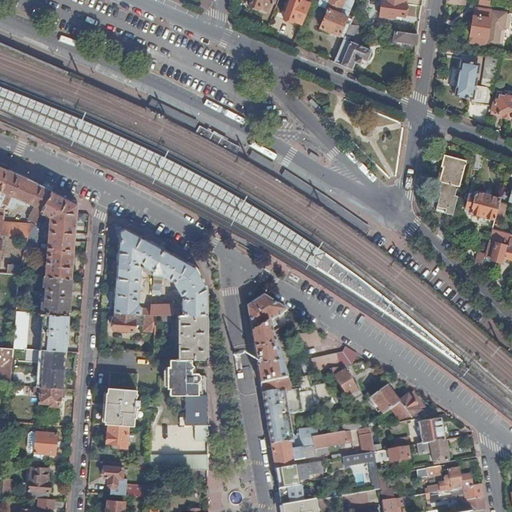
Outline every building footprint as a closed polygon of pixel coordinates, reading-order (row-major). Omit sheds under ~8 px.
[(260,8),(267,11),(269,12),(273,0),(251,0),(250,6),(258,10),(259,8),(260,8)] [(293,20),(302,24),(311,0),(290,0),(284,18),(292,22),(293,20)] [(341,32),(346,35),(350,24),(352,19),(347,17),(353,0),(319,0),(317,5),(327,10),(320,27),(339,36),(341,32)] [(406,4),(406,0),(382,0),(380,16),(392,18),(392,15),(404,16),(406,4)] [(475,9),(473,23),(472,29),(470,43),(487,46),(492,11),(475,9)] [(346,35),(350,36),(354,38),(359,26),(350,24),(346,35)] [(394,40),(416,44),(417,34),(396,31),(395,37),(394,40)] [(336,58),(334,62),(352,69),(357,57),(367,61),(371,50),(348,41),(344,39),(342,44),(336,58)] [(0,48),(15,54),(51,68),(56,70),(61,72),(66,74),(67,71),(58,67),(0,41),(0,48)] [(329,55),(336,58),(342,44),(335,41),(329,55)] [(503,59),(487,56),(482,87),(476,86),(478,70),(477,70),(477,66),(473,66),(473,64),(472,64),(472,63),(470,62),(470,63),(462,62),(459,75),(458,75),(457,81),(458,81),(457,88),(456,88),(455,93),(456,93),(456,95),(473,99),(473,103),(490,105),(503,59)] [(498,115),(511,119),(511,115),(511,98),(506,97),(506,98),(501,97),(499,102),(497,101),(496,103),(495,103),(493,110),(499,112),(498,115)] [(151,98),(148,106),(195,129),(198,122),(151,98)] [(311,98),(309,100),(316,107),(318,105),(311,98)] [(318,105),(316,107),(323,115),(326,112),(318,105)] [(271,171),(275,164),(252,151),(248,158),(271,171)] [(312,151),(310,154),(318,160),(320,156),(312,151)] [(480,171),(484,158),(476,154),(472,169),(480,171)] [(440,181),(460,187),(467,162),(445,156),(443,166),(444,166),(440,181)] [(1,163),(0,165),(0,168),(7,171),(9,167),(1,163)] [(285,170),(281,176),(365,233),(370,227),(285,170)] [(34,223),(37,220),(40,213),(52,192),(42,187),(31,181),(26,179),(8,172),(0,190),(0,208),(2,204),(14,209),(17,204),(23,206),(24,202),(27,203),(26,206),(30,207),(31,204),(35,207),(28,220),(34,223)] [(453,211),(460,187),(440,181),(440,183),(442,183),(440,192),(441,193),(439,202),(446,204),(445,209),(453,211)] [(42,187),(52,192),(54,187),(44,182),(42,187)] [(500,202),(501,198),(476,192),(475,195),(469,193),(471,185),(468,184),(467,189),(464,199),(468,200),(498,207),(500,202)] [(47,250),(45,277),(72,279),(77,204),(71,201),(52,192),(40,213),(50,218),(47,245),(41,245),(41,249),(47,250)] [(495,219),(496,217),(498,207),(468,200),(466,208),(471,210),(471,213),(495,219)] [(502,218),(506,204),(500,202),(498,207),(496,217),(502,218)] [(27,238),(24,248),(38,249),(38,240),(33,240),(41,223),(37,220),(34,223),(34,225),(27,238)] [(3,223),(2,236),(27,238),(34,225),(3,223)] [(150,315),(151,306),(151,304),(148,304),(148,309),(142,309),(140,306),(139,306),(142,270),(138,265),(142,263),(147,268),(153,271),(153,275),(160,276),(165,278),(174,283),(183,299),(183,315),(207,315),(207,288),(196,269),(184,262),(151,244),(145,241),(125,230),(121,232),(114,313),(116,313),(150,315)] [(511,239),(509,246),(496,243),(496,244),(489,242),(486,254),(485,257),(491,259),(491,260),(502,262),(503,257),(511,259),(511,239)] [(475,264),(481,270),(485,257),(486,254),(479,252),(475,264)] [(9,265),(8,274),(19,275),(21,266),(9,265)] [(45,277),(44,277),(43,287),(46,287),(45,304),(42,303),(41,313),(69,315),(72,279),(45,277)] [(273,320),(286,311),(271,302),(263,297),(247,308),(252,334),(269,323),(272,328),(277,324),(273,320)] [(151,306),(150,315),(155,315),(171,315),(173,315),(173,305),(151,306)] [(16,312),(13,348),(25,349),(28,312),(16,312)] [(69,315),(41,313),(40,313),(39,315),(40,315),(40,316),(42,316),(40,350),(44,351),(64,352),(66,352),(69,315)] [(143,331),(155,332),(155,322),(155,315),(150,315),(116,313),(115,319),(114,319),(113,330),(134,332),(135,325),(143,326),(143,331)] [(179,315),(180,359),(192,359),(208,359),(207,315),(183,315),(179,315)] [(260,385),(288,379),(269,323),(252,334),(256,360),(260,385)] [(320,344),(316,331),(295,336),(300,348),(320,344)] [(0,381),(10,382),(13,348),(0,347),(0,381)] [(341,368),(350,366),(356,355),(345,348),(342,354),(305,362),(309,375),(330,370),(341,368)] [(44,351),(41,387),(61,389),(63,389),(64,369),(63,369),(64,352),(44,351)] [(172,395),(186,395),(208,396),(208,379),(205,376),(200,376),(199,374),(192,374),(192,359),(180,359),(171,359),(171,366),(169,366),(168,388),(171,388),(170,394),(172,394),(172,395)] [(346,398),(356,392),(341,368),(330,370),(346,398)] [(110,372),(109,388),(136,390),(137,390),(138,374),(110,372)] [(312,387),(309,375),(288,379),(260,385),(265,412),(271,446),(318,438),(317,429),(299,432),(300,435),(296,436),(296,438),(293,438),(289,415),(320,410),(318,403),(320,401),(322,399),(325,398),(332,397),(324,384),(312,387)] [(61,389),(41,387),(40,403),(50,404),(51,406),(60,406),(61,396),(61,389)] [(391,409),(399,403),(387,387),(371,399),(383,415),(391,409)] [(106,410),(106,424),(109,425),(128,426),(133,427),(134,409),(138,409),(139,402),(135,401),(135,398),(137,394),(135,394),(136,390),(109,388),(107,404),(112,405),(111,410),(106,410)] [(353,409),(361,402),(356,392),(346,398),(353,409)] [(424,408),(412,393),(399,403),(391,409),(399,420),(403,419),(408,415),(411,418),(424,408)] [(186,418),(186,426),(196,426),(196,441),(208,441),(208,434),(208,396),(186,395),(186,418)] [(40,424),(58,426),(59,417),(40,416),(40,424)] [(434,421),(433,417),(426,419),(426,422),(419,424),(422,445),(445,441),(441,420),(434,421)] [(359,431),(367,429),(366,427),(364,424),(338,429),(339,434),(345,433),(359,431)] [(128,426),(109,425),(109,426),(105,426),(104,432),(107,432),(107,444),(118,445),(118,447),(126,448),(128,426)] [(373,453),(369,429),(367,429),(359,431),(362,452),(331,457),(332,460),(343,459),(373,453)] [(34,451),(36,433),(31,432),(29,434),(27,448),(30,451),(34,451)] [(34,461),(49,462),(49,455),(55,455),(56,433),(36,432),(36,433),(34,451),(34,461)] [(345,433),(339,434),(318,438),(271,446),(273,460),(275,470),(294,467),(293,462),(317,458),(315,450),(347,445),(345,433)] [(408,447),(409,447),(408,439),(393,442),(394,446),(390,447),(391,450),(408,447)] [(447,443),(445,441),(422,445),(417,446),(419,456),(432,454),(434,465),(448,463),(446,451),(448,450),(448,448),(447,443)] [(391,450),(388,451),(390,464),(410,460),(409,447),(408,447),(391,450)] [(375,462),(373,453),(343,459),(344,467),(375,462)] [(150,456),(150,465),(149,470),(209,470),(208,456),(150,456)] [(478,467),(477,461),(460,464),(461,470),(478,467)] [(294,467),(275,470),(276,478),(278,488),(295,485),(295,482),(294,478),(298,477),(299,482),(309,480),(308,477),(323,474),(321,462),(294,467)] [(111,488),(111,495),(148,498),(149,485),(123,483),(124,468),(105,466),(104,468),(103,467),(102,468),(101,476),(102,478),(104,478),(104,479),(109,480),(108,485),(110,488),(111,488)] [(441,475),(440,467),(417,471),(419,479),(441,475)] [(29,497),(39,498),(49,499),(51,482),(47,482),(48,469),(31,468),(30,491),(29,497)] [(451,491),(471,487),(470,478),(465,478),(461,479),(460,475),(459,475),(458,469),(448,471),(444,472),(445,478),(444,480),(444,484),(439,485),(440,487),(428,489),(428,491),(425,491),(426,495),(435,493),(451,491)] [(378,478),(379,490),(382,503),(394,500),(394,496),(386,497),(383,477),(378,478)] [(3,480),(2,496),(29,497),(30,491),(12,490),(13,480),(3,480)] [(483,498),(481,485),(471,487),(451,491),(452,497),(464,495),(466,502),(462,506),(454,507),(454,511),(473,511),(485,510),(483,498)] [(301,487),(278,491),(280,499),(281,507),(285,507),(304,503),(301,487)] [(437,503),(435,493),(426,495),(425,495),(426,500),(430,499),(431,504),(437,503)] [(54,509),(54,499),(49,499),(39,498),(38,508),(54,509)] [(394,500),(382,503),(383,511),(396,511),(396,505),(399,505),(400,508),(410,506),(409,498),(394,500)] [(106,510),(106,511),(123,511),(124,502),(108,501),(107,510),(106,510)] [(304,503),(285,507),(285,511),(299,511),(304,511),(316,511),(315,501),(304,503)]
